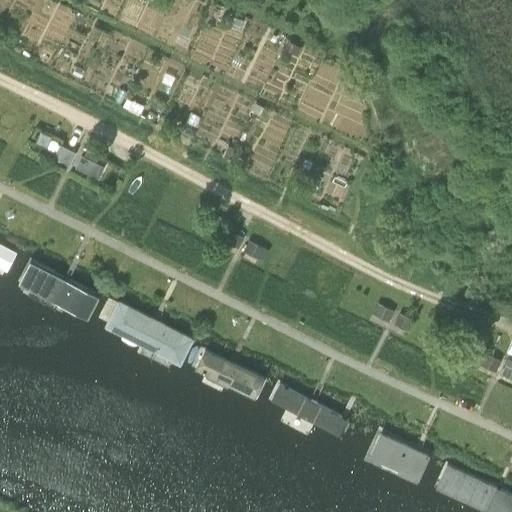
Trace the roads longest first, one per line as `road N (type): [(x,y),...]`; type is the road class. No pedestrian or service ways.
road 1 (unclassified): [(0,187),(511,436)]
road 2 (track): [(0,81),(401,288),(506,325)]
